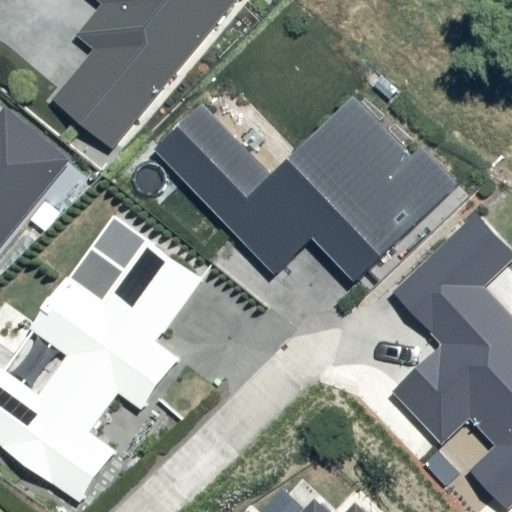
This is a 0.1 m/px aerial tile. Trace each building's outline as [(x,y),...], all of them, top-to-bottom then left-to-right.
[(102,0),(107,4),(82,34),(100,49),(57,99),(118,149),(241,0),(102,0)] [(208,103),(160,148),(280,276),(319,236),(361,280),(465,183),(427,146),(417,155),(360,95),(277,175),(208,103)] [(0,251),(74,159),(10,107),(0,119),(0,251)] [(0,361),(0,441),(85,503),(122,451),(95,431),(124,393),(147,410),(185,358),(162,341),(209,279),(119,214),(75,276),(74,275),(36,328),(74,355),(45,396),(0,361)] [(476,469),(511,508),(511,309),(490,286),(511,265),(511,244),(481,214),(399,290),(447,344),(397,390),(448,444),(475,418),(501,444),(476,469)] [(370,511),(360,502),(351,511),(334,511),(319,498),(310,509),(288,489),(267,511),(255,511),(254,510),(252,511),(370,511)]
